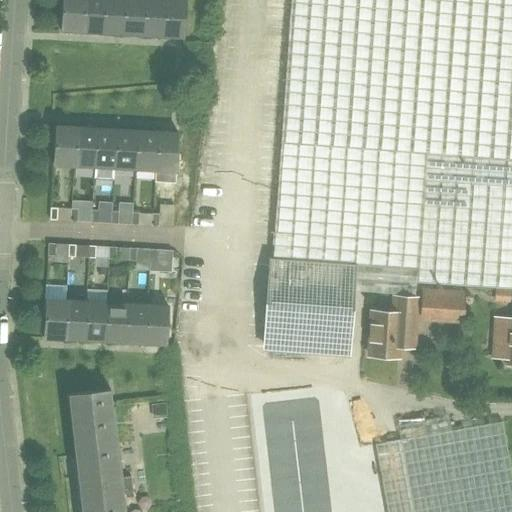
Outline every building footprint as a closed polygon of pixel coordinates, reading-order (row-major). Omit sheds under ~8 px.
[(82,0),(61,0),(60,30),(81,31),(82,0)] [(82,0),(81,31),(101,33),(103,0),(82,0)] [(103,0),(101,33),(122,34),(123,0),(103,0)] [(123,0),(122,34),(142,35),(144,0),(123,0)] [(144,0),(142,35),(162,36),(164,0),(144,0)] [(164,0),(162,36),(184,37),(185,0),(164,0)] [(265,347),(347,353),(354,265),(369,266),(367,292),(414,296),(415,283),(511,289),(511,0),(290,0),(272,259),(271,259),(265,347)] [(52,164),(73,166),(75,128),(54,126),(52,164)] [(73,166),(93,167),(96,129),(75,128),(73,166)] [(93,167),(114,168),(116,130),(96,129),(93,167)] [(114,168),(134,169),(137,131),(116,130),(114,168)] [(137,131),(134,169),(155,170),(157,132),(137,131)] [(155,170),(176,171),(178,133),(157,132),(155,170)] [(423,291),(421,315),(461,318),(463,294),(423,291)] [(371,312),(369,355),(398,357),(398,346),(413,347),(415,327),(416,299),(394,298),(393,313),(371,312)] [(66,300),(44,299),(42,337),(63,338),(66,300)] [(86,302),(66,300),(63,338),(84,340),(86,302)] [(106,303),(86,302),(84,340),(104,341),(106,303)] [(127,304),(106,303),(104,341),(125,342),(127,304)] [(147,305),(127,304),(125,342),(145,343),(147,305)] [(168,306),(147,305),(145,343),(166,344),(168,306)] [(495,330),(495,333),(509,334),(508,356),(508,363),(511,363),(511,319),(510,319),(496,319),(495,330)] [(95,390),(67,394),(74,457),(74,458),(73,458),(79,511),(125,511),(123,498),(133,497),(130,476),(121,477),(112,405),(111,405),(110,399),(109,387),(95,389),(95,390)] [(164,404),(152,406),(154,418),(166,416),(164,404)] [(511,511),(511,477),(502,421),(375,445),(387,511),(511,511)]
